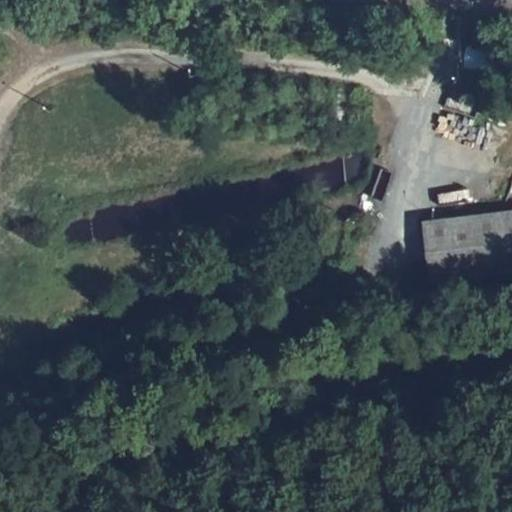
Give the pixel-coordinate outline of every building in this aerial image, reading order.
[(327,47),(350,50),(351,39),(328,36),(327,47)] [(479,110),(491,114),(497,97),(486,92),(479,110)] [(475,104),(476,98),(474,94),(468,93),(463,94),(461,101),(462,104),(467,107),(470,107),(475,104)] [(511,120),(511,104),(507,101),(500,102),(496,105),(493,112),(496,120),(504,123),(511,120)] [(511,210),(424,221),(432,282),(511,271),(511,210)]
